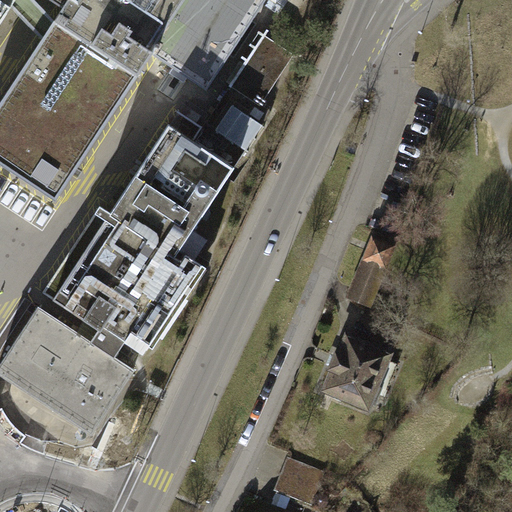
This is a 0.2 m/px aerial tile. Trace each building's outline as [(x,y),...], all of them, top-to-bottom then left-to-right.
[(0,0),(0,14),(8,0),(0,0)] [(70,0),(55,23),(137,74),(185,0),(70,0)] [(0,163),(57,200),(137,74),(55,23),(0,106),(0,163)] [(264,34),(233,88),(272,112),(304,57),(264,34)] [(231,99),(212,131),(246,152),(266,118),(231,99)] [(173,127),(123,210),(193,252),(243,169),(173,127)] [(104,208),(51,295),(135,346),(189,260),(104,208)] [(373,237),(348,301),(374,311),(399,247),(373,237)] [(42,305),(1,373),(80,420),(121,352),(42,305)] [(346,336),(321,394),(369,415),(395,357),(346,336)] [(297,457),(286,490),(329,505),(340,472),(297,457)]
